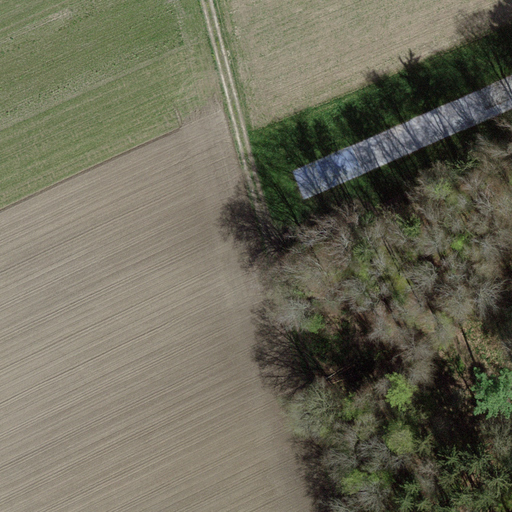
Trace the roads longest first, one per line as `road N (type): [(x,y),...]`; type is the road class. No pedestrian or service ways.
road 1 (track): [(511,134),(271,257)]
road 2 (track): [(271,257),(205,0)]
road 3 (track): [(271,257),(343,511)]
